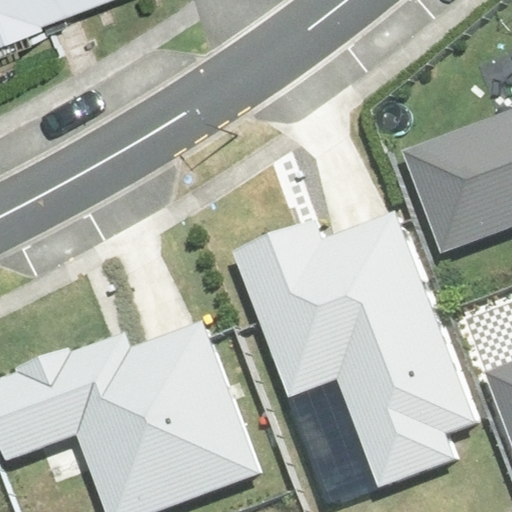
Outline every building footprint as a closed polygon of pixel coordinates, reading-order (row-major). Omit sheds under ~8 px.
[(60,19),(116,0),(0,0),(0,51),(64,29),(60,19)] [(511,61),(380,103),(426,247),(511,220),(511,61)] [(398,174),(220,226),(265,379),(326,361),(357,468),(420,450),(408,407),(462,392),(398,174)] [(219,273),(0,348),(0,419),(61,398),(100,511),(105,511),(281,451),(219,273)] [(511,355),(491,362),(511,431),(511,355)]
